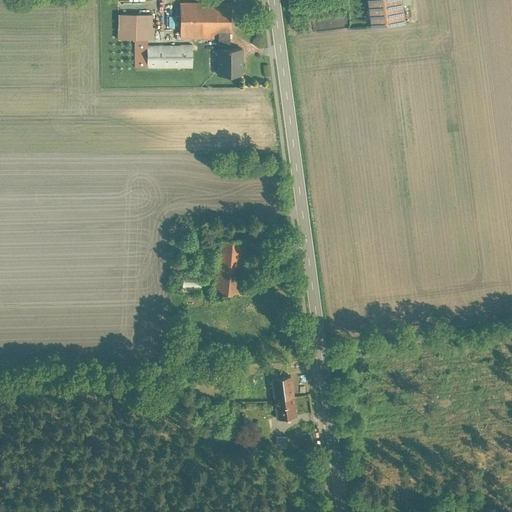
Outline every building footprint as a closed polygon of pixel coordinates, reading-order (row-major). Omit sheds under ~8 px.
[(411,24),(408,0),(374,0),(378,27),(411,24)] [(233,47),(234,2),(179,1),(179,37),(218,38),(217,74),(244,74),(245,47),(233,47)] [(157,15),(81,14),(81,34),(120,34),(120,39),(137,39),(137,67),(191,67),(191,45),(150,44),(150,39),(157,39),(157,15)] [(210,291),(243,294),(248,238),(219,235),(218,248),(214,247),(210,291)] [(181,280),(180,292),(199,292),(199,280),(181,280)] [(297,414),(291,373),(270,376),(276,417),(297,414)] [(275,447),(286,447),(286,437),(275,437),(275,447)]
